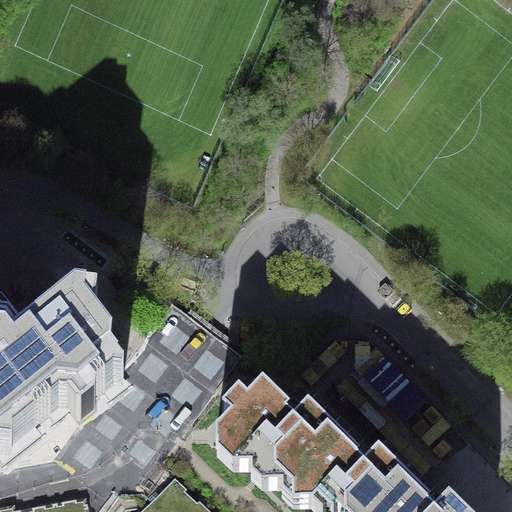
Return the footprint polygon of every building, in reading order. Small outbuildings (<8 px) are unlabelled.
[(0,444),(28,422),(33,427),(50,414),(44,407),(61,393),(69,402),(68,409),(79,422),(94,410),(96,402),(94,400),(104,391),(99,385),(117,371),(110,361),(111,349),(84,314),(85,302),(74,301),(26,340),(6,313),(0,313),(0,444)] [(263,492),(280,492),(334,436),(308,411),(293,426),(286,419),(290,415),(263,388),(247,404),(239,396),(222,413),(231,421),(216,437),(216,451),(217,451),(217,458),(233,473),(251,473),(251,481),(263,492)] [(360,461),(334,436),(280,492),(282,492),(282,499),(293,510),(311,510),(312,511),(375,511),(405,482),(379,457),(364,472),(357,465),(360,461)] [(431,508),(405,482),(375,511),(457,511),(449,504),(440,511),(427,511),(431,508)] [(146,511),(201,511),(174,486),(146,511)] [(88,511),(86,499),(18,511),(88,511)]
